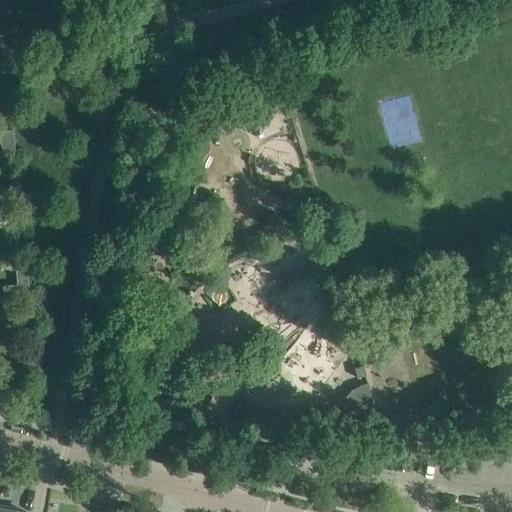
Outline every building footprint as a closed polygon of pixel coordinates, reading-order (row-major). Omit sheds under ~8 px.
[(12,130),(0,131),(0,136),(1,144),(14,142),(12,130)] [(15,163),(2,164),(3,172),(15,171),(15,163)] [(16,284),(1,286),(2,294),(28,292),(27,283),(16,284)] [(377,351),(374,403),(405,405),(409,353),(377,351)] [(363,365),(354,368),(357,378),(365,375),(363,365)] [(372,398),(368,383),(359,385),(359,387),(360,386),(362,395),(357,398),(354,402),(352,406),(353,412),(355,417),(359,420),(364,422),(369,422),(372,432),(381,429),(383,439),(423,428),(417,407),(377,418),(372,398)] [(184,430),(186,402),(162,400),(160,428),(184,430)] [(0,511),(19,511),(17,511),(17,507),(0,503),(0,511)]
